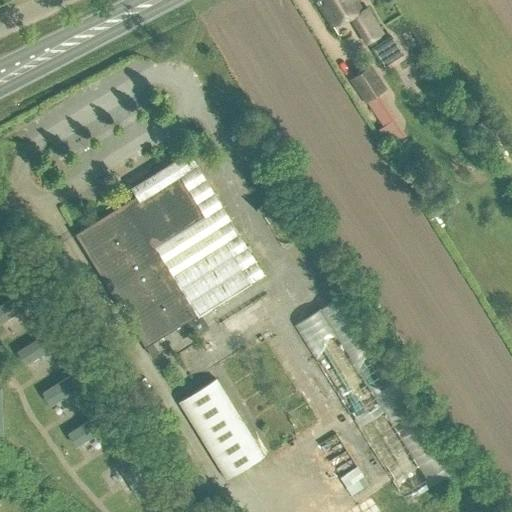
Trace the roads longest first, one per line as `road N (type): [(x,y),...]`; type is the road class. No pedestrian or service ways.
road 1 (track): [(105,511),(31,417),(22,392),(0,376)]
road 2 (primary): [(0,73),(149,0)]
